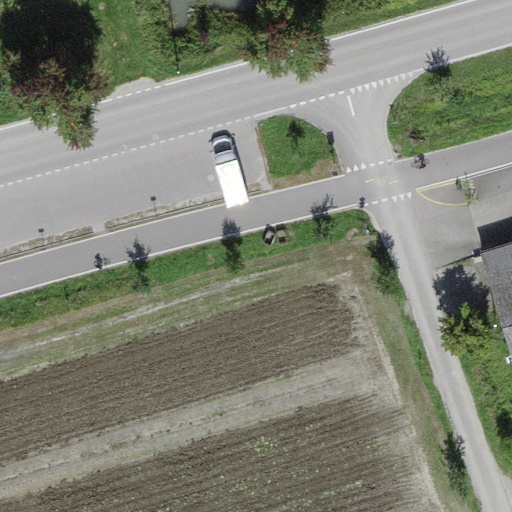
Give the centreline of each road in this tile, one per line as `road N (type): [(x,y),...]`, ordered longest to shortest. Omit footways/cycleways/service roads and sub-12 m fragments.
road 1 (tertiary): [(0,159),(511,17)]
road 2 (track): [(341,65),(498,511)]
